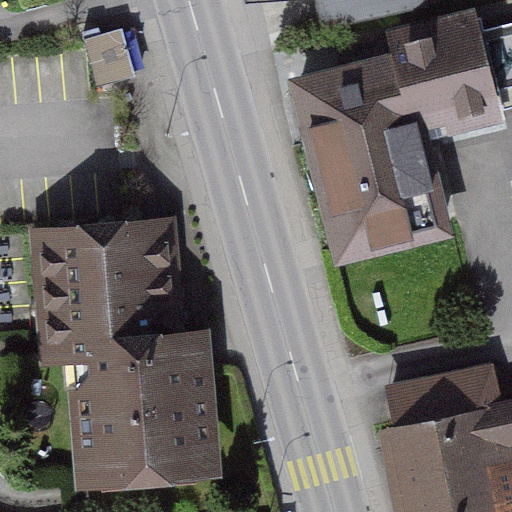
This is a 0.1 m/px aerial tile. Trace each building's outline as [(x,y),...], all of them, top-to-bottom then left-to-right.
[(424,3),(423,0),(331,0),(336,23),(424,3)] [(511,10),(342,52),(347,75),(301,86),(342,252),(440,228),(416,131),(511,107),(511,10)] [(101,39),(98,28),(83,32),(97,81),(122,74),(111,36),(101,39)] [(88,476),(207,466),(197,341),(172,343),(163,229),(43,239),(53,356),(92,353),(94,376),(81,391),(88,476)] [(390,387),(399,426),(393,428),(410,511),(511,511),(511,404),(499,407),(491,367),(390,387)]
